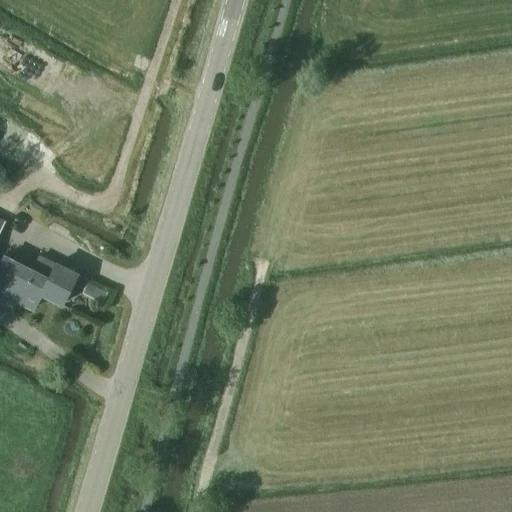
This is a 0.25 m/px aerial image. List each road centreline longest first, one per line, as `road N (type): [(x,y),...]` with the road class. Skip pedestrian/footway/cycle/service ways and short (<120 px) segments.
road 1 (tertiary): [(85,511),(236,0)]
road 2 (unclassified): [(142,511),(286,0)]
